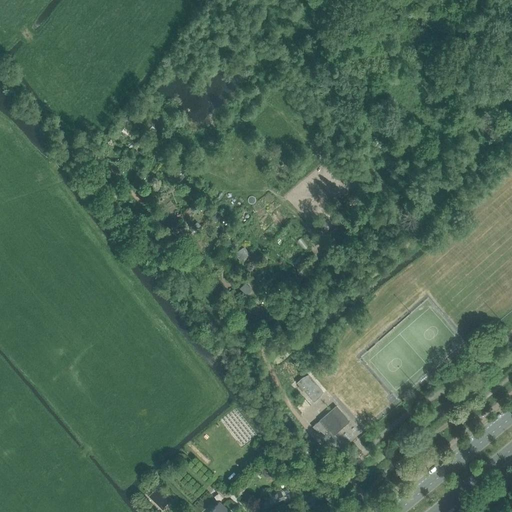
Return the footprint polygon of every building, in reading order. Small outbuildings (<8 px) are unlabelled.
[(216,213),(211,218),(215,222),(220,216),(216,213)] [(322,391),(308,375),(303,380),(302,378),(296,383),(313,402),(319,397),(317,396),(322,391)] [(334,435),(349,422),(336,407),(312,427),(328,445),(330,444),(339,454),(345,448),(334,435)] [(270,476),(271,475),(272,473),(272,472),(272,471),(271,469),(270,468),(269,468),(267,468),(266,468),(265,469),(264,470),(264,471),(264,473),(264,474),(265,475),(266,476),(268,476),(269,476),(270,476)] [(273,505),(277,502),(274,496),(270,498),(269,498),(258,504),(262,511),(273,505)]
